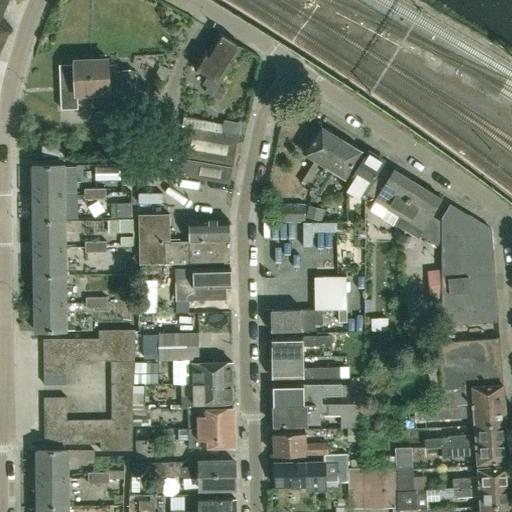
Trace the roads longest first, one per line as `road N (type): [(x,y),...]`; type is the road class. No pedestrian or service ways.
road 1 (residential): [(254,511),(242,241),(259,125),(290,66)]
road 2 (residential): [(3,511),(1,220)]
road 3 (residential): [(511,221),(290,66)]
road 4 (residential): [(1,220),(4,127),(36,0)]
road 5 (residential): [(290,66),(178,0)]
